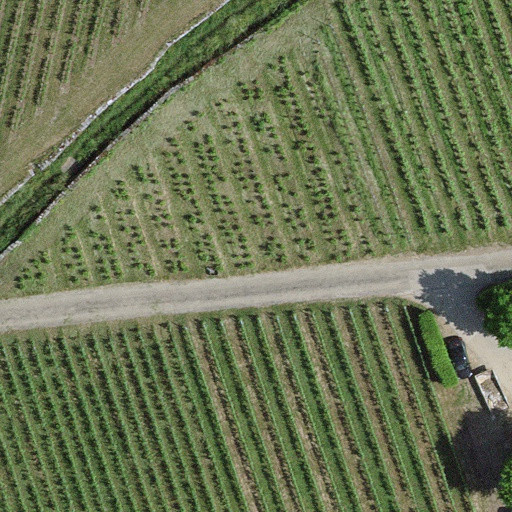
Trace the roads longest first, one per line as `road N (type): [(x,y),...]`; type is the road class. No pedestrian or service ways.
road 1 (track): [(511,260),(0,314)]
road 2 (track): [(0,240),(197,53),(268,0)]
